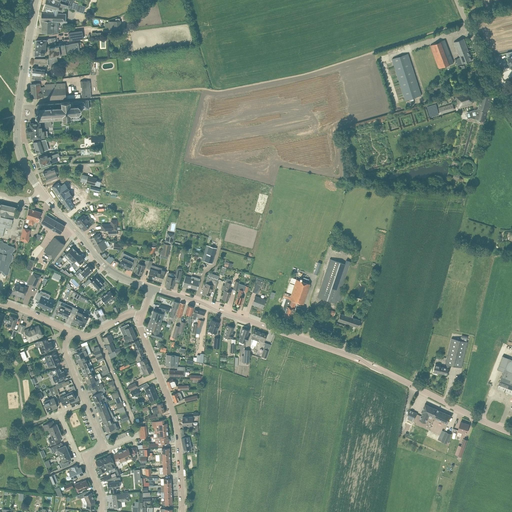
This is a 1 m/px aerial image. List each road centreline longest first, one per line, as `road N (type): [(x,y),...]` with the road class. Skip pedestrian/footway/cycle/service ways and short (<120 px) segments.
road 1 (tertiary): [(511,433),(364,362),(151,288)]
road 2 (tertiary): [(43,193),(20,156),(16,130),(35,0)]
road 3 (residential): [(181,511),(174,417),(141,317)]
road 4 (tertiary): [(151,288),(102,264),(43,193)]
road 5 (unclassified): [(511,116),(456,0)]
